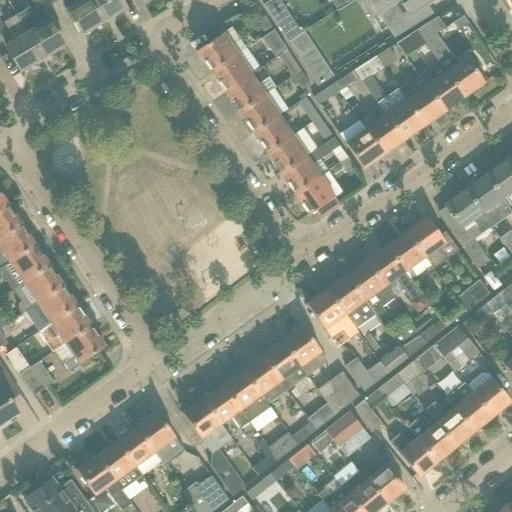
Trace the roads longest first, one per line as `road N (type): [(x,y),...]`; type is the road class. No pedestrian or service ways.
road 1 (residential): [(159,356),(10,135)]
road 2 (residential): [(293,261),(511,111)]
road 3 (residential): [(293,261),(149,50)]
road 4 (residential): [(0,468),(159,356)]
road 5 (residential): [(159,356),(293,261)]
road 6 (residential): [(10,135),(149,50)]
